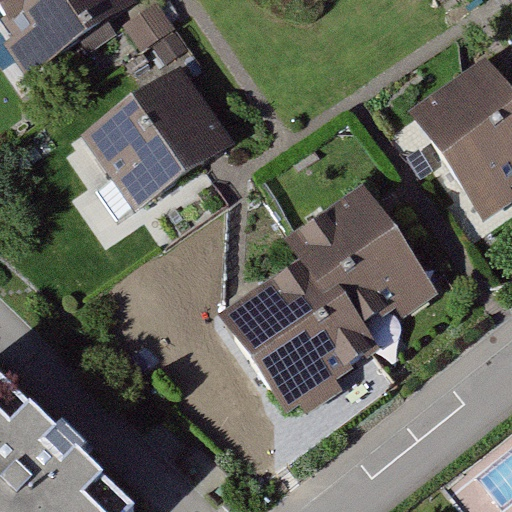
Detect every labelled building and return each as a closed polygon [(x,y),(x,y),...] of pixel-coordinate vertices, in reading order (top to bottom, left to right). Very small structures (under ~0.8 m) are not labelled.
[(0,0),(0,25),(2,24),(38,85),(140,25),(125,0),(0,0)] [(511,103),(486,66),(410,119),(487,227),(511,209),(511,103)] [(192,79),(95,147),(147,222),(245,155),(192,79)] [(445,301),(376,198),(304,245),(319,267),(373,348),(445,301)] [(373,348),(319,267),(234,323),(301,424),(386,367),(373,348)] [(130,511),(0,378),(0,511),(130,511)]
